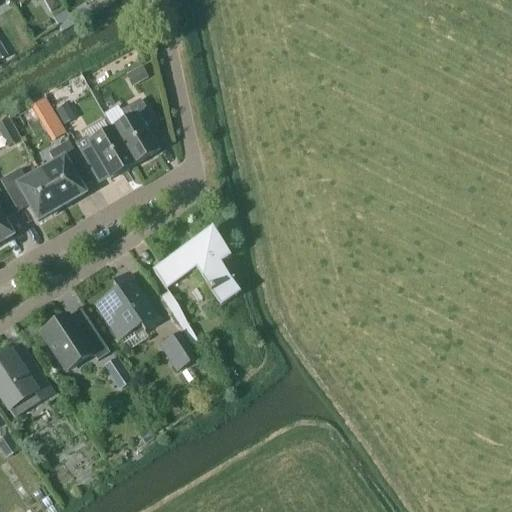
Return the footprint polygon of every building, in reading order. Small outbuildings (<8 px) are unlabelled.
[(48,0),(44,3),(51,13),(62,7),(57,0),(48,0)] [(141,68),(125,77),(131,88),(147,79),(141,68)] [(112,131),(133,167),(157,153),(145,133),(155,127),(140,101),(121,112),(127,123),(112,131)] [(55,112),(64,127),(75,120),(67,105),(55,112)] [(110,181),(133,167),(112,131),(89,145),(85,139),(75,145),(88,166),(98,160),(110,181)] [(40,173),(61,209),(85,196),(73,175),(83,169),(68,143),(48,155),(54,165),(40,173)] [(38,223),(61,209),(40,173),(25,182),(19,171),(0,182),(0,183),(15,209),(25,202),(38,223)] [(0,244),(12,238),(1,217),(11,211),(0,191),(0,244)] [(204,265),(215,282),(207,287),(220,308),(240,295),(221,265),(231,259),(212,231),(196,250),(192,244),(152,270),(165,290),(204,265)] [(159,324),(128,277),(113,287),(117,293),(97,307),(120,342),(140,328),(144,334),(159,324)] [(168,294),(160,299),(182,333),(188,328),(168,294)] [(91,327),(79,334),(68,316),(56,324),(55,322),(42,330),(44,332),(41,334),(66,373),(93,355),(97,362),(109,354),(91,327)] [(181,334),(159,347),(175,375),(197,361),(181,334)] [(0,399),(8,412),(22,403),(28,411),(52,395),(33,366),(22,373),(10,354),(0,361),(0,399)] [(112,366),(126,389),(137,382),(124,359),(112,366)] [(9,435),(0,441),(0,453),(5,461),(20,451),(9,435)]
